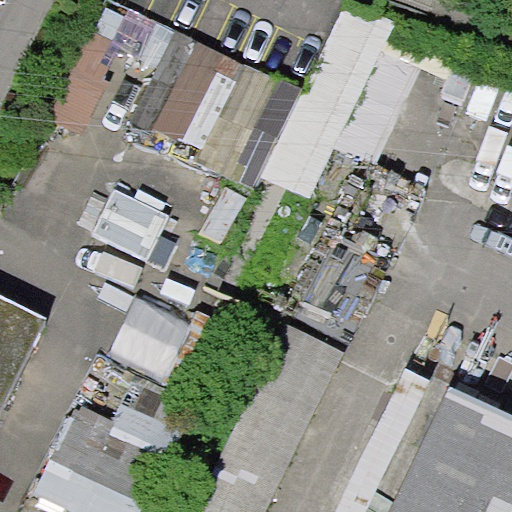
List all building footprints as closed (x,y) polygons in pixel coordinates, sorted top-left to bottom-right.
[(300,87),(171,26),(158,54),(121,129),(250,190),(300,87)] [(102,84),(68,68),(47,113),(81,129),(102,84)] [(0,398),(36,325),(0,307),(0,398)] [(67,405),(23,500),(49,511),(136,511),(189,401),(130,374),(107,423),(67,405)] [(511,511),(511,430),(442,397),(386,511),(511,511)]
